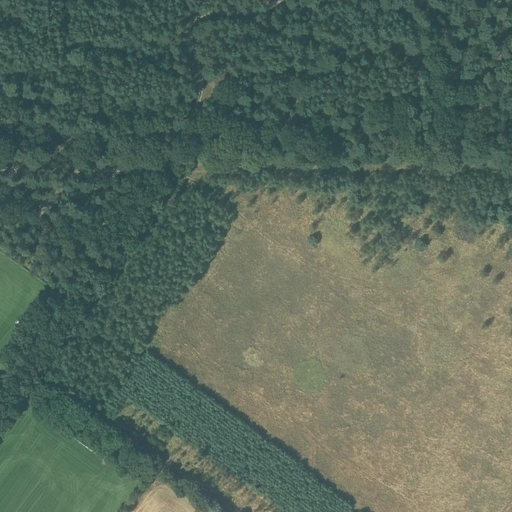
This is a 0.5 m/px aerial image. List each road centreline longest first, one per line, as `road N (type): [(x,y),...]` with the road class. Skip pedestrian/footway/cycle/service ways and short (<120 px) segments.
road 1 (track): [(0,166),(155,166),(176,150),(199,95),(189,29),(215,11),(263,10),(278,0)]
road 2 (track): [(460,131),(425,0)]
